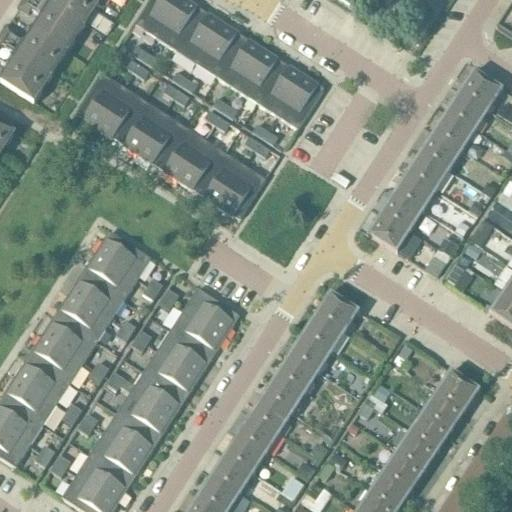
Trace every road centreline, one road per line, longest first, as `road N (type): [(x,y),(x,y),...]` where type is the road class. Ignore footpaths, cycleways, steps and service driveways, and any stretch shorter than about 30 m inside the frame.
road 1 (residential): [(157,511),(324,255)]
road 2 (residential): [(511,372),(324,255)]
road 3 (residential): [(421,108),(247,0)]
road 4 (residential): [(324,255),(421,108)]
